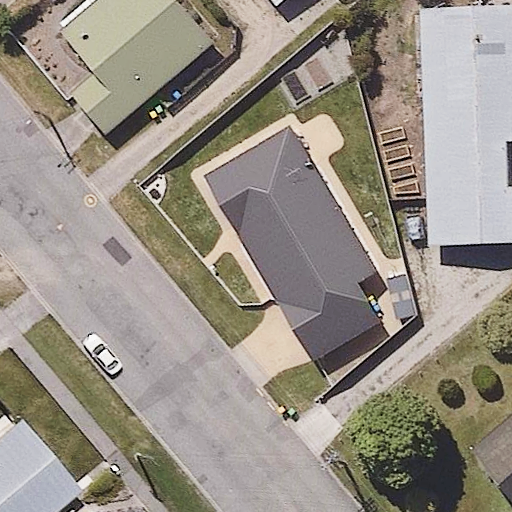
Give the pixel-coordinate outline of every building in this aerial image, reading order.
[(221,32),(193,0),(85,0),(63,19),(110,76),(84,98),(109,127),(221,32)] [(511,0),(421,0),(430,243),(511,240),(511,0)] [(291,123),(205,174),(294,326),(324,309),(330,319),(372,295),(363,280),(378,271),(291,123)] [(511,404),(472,438),(511,485),(511,404)] [(17,411),(0,426),(0,511),(54,511),(82,488),(17,411)] [(142,511),(133,501),(119,511),(99,511),(90,501),(77,511),(142,511)]
